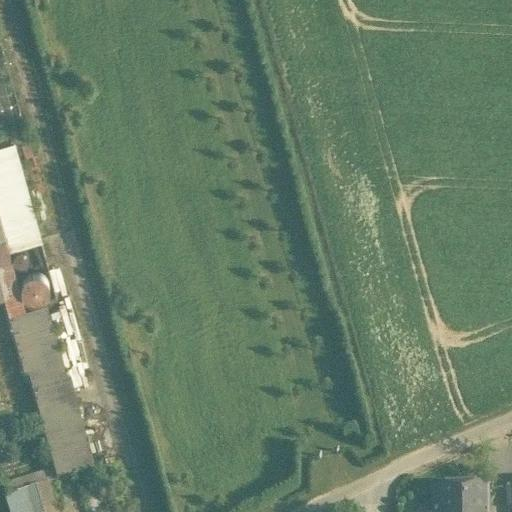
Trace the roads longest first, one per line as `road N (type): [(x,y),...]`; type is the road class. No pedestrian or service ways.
road 1 (track): [(146,511),(4,0)]
road 2 (track): [(511,421),(304,511)]
